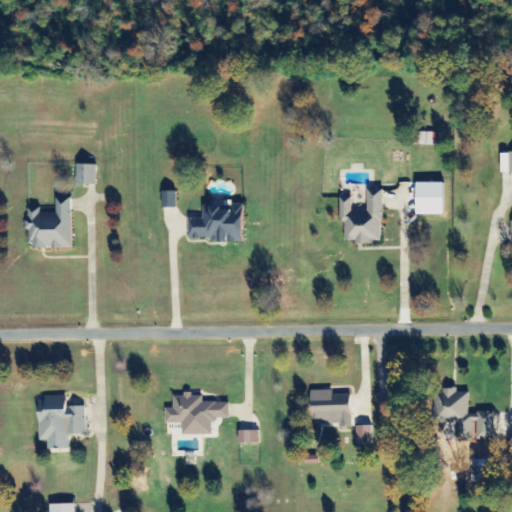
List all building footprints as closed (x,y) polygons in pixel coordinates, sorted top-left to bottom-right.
[(437,133),(417,133),(416,146),(436,146),(437,133)] [(97,164),(77,163),(76,183),(96,184),(97,164)] [(352,212),(352,197),(341,197),(341,223),(345,223),(345,240),(356,240),(356,243),(383,242),(383,190),(368,190),(368,212),(352,212)] [(163,207),(177,207),(177,191),(163,191),(163,207)] [(72,247),(72,197),(56,197),(56,214),(41,214),(41,207),(28,207),(28,247),(72,247)] [(244,203),(226,202),(226,206),(203,205),(203,218),(190,218),(189,239),(243,241),(244,203)] [(494,413),(469,412),(470,393),(457,392),(457,389),(437,388),(436,420),(459,421),(458,439),(474,440),(474,437),(493,438),(494,413)] [(311,390),(312,423),(342,423),(342,427),(352,427),(351,394),(334,395),(333,390),(311,390)] [(230,402),(203,402),(203,394),(184,394),(184,396),(173,396),(173,409),(166,409),(166,423),(183,423),(183,435),(214,435),(214,418),(230,418),(230,402)] [(86,406),(67,406),(67,399),(39,400),(40,441),(48,440),(49,449),(70,448),(70,435),(87,434),(86,406)] [(372,425),(357,426),(357,444),(372,444),(372,425)] [(260,443),(259,430),(239,431),(239,443),(260,443)] [(487,459),(472,459),(472,482),(486,482),(487,459)]
